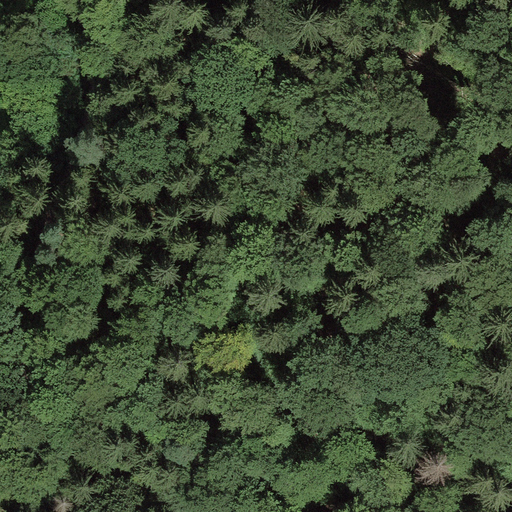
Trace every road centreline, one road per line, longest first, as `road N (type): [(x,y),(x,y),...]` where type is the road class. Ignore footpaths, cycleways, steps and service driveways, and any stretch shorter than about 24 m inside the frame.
road 1 (track): [(325,511),(121,421),(87,383),(72,328),(72,273),(111,136),(92,89)]
road 2 (track): [(144,511),(81,468),(49,421),(29,374),(20,319),(92,89),(92,36),(81,0)]
